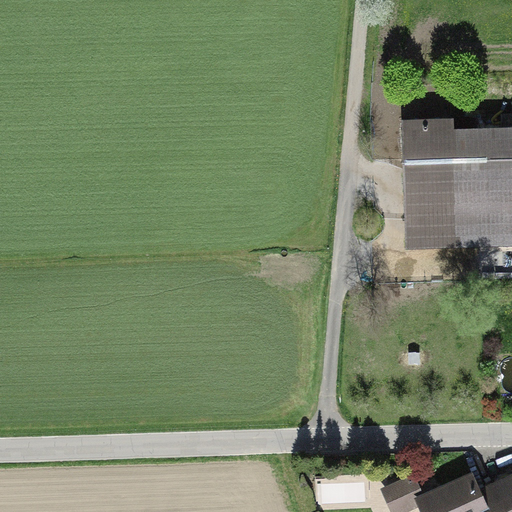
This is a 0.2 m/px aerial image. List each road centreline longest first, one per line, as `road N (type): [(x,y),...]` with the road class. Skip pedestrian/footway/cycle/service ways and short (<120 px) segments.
road 1 (tertiary): [(511,435),(0,450)]
road 2 (track): [(321,441),(361,0)]
